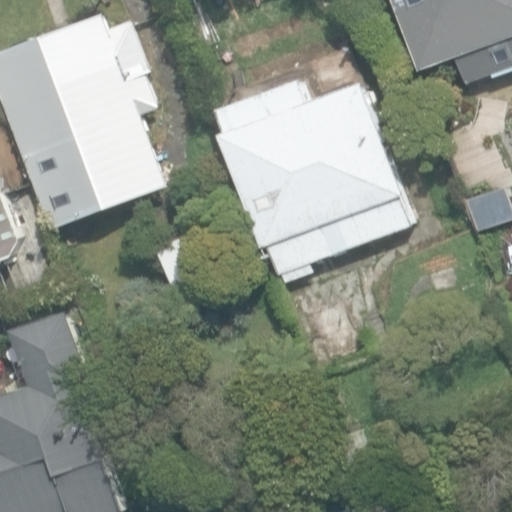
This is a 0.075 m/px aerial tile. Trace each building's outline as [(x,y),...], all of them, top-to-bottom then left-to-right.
[(511,63),(511,0),(400,0),(424,65),(461,51),(472,78),(511,63)] [(0,52),(0,81),(55,227),(172,182),(146,113),(164,106),(151,72),(158,69),(139,19),(116,28),(110,11),(0,52)] [(285,270),(289,279),(315,270),(312,259),(415,223),(404,192),(408,190),(369,79),(312,99),(305,76),(224,105),(232,128),(227,130),(266,242),(272,239),(283,271),(285,270)] [(471,198),(482,229),(511,218),(511,192),(509,184),(471,198)] [(0,262),(16,257),(24,236),(6,188),(0,189),(0,262)] [(158,244),(178,305),(221,291),(201,230),(158,244)] [(426,256),(436,293),(459,286),(449,249),(426,256)] [(0,511),(130,511),(88,386),(99,383),(73,307),(17,330),(34,385),(0,396),(0,511)]
